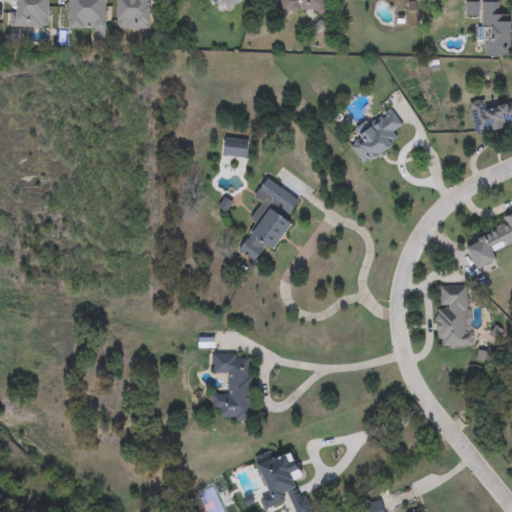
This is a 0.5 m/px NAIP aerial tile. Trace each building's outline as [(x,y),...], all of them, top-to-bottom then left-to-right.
[(238,0),(223,14),(210,0),(238,0)] [(281,0),(324,0),(324,12),(281,13),(281,0)] [(483,3),(501,4),(501,14),(511,14),(511,56),(482,56),(483,3)] [(511,126),(474,131),(471,105),(511,99),(511,126)] [(365,166),(350,145),(359,137),(357,134),(391,108),(404,124),(392,132),(398,141),(365,166)] [(247,157),(224,157),(225,139),(248,140),(247,157)] [(236,249),(265,205),(254,198),(267,179),(300,201),(287,220),(292,224),(274,250),(267,245),(256,262),(236,249)] [(511,242),(493,251),(498,261),(478,270),(468,246),(506,229),(502,219),(511,214),(511,242)] [(472,347),(438,347),(439,287),(466,287),(466,333),(472,333),(472,347)] [(251,355),(251,421),(219,421),(219,411),(212,411),(212,393),(229,393),(229,374),(214,374),(214,355),(251,355)] [(310,511),(294,511),(290,501),(274,507),(258,465),(292,451),(303,479),(298,481),(310,511)]
